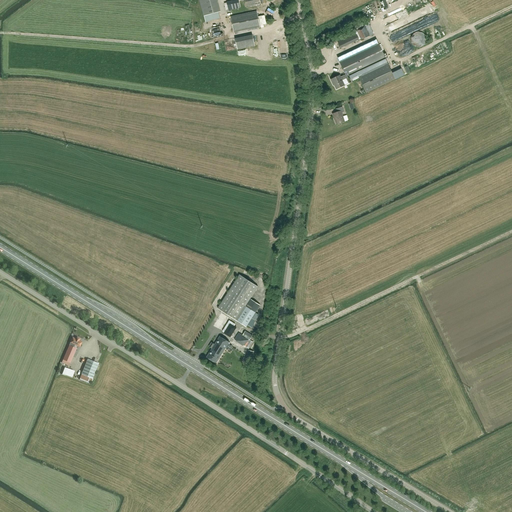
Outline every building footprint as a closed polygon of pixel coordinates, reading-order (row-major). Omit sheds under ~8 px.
[(199,0),(204,16),(218,12),(215,0),(199,0)] [(260,27),(256,11),(230,17),(233,32),(260,27)] [(385,24),(399,18),(397,14),(383,20),(385,24)] [(406,16),(395,20),(398,27),(409,23),(407,19),(408,19),(406,16)] [(368,24),(365,26),(356,30),(361,40),(369,36),(373,34),(368,24)] [(417,46),(423,44),(419,30),(409,33),(413,43),(415,43),(417,46)] [(340,48),(358,40),(355,32),(337,41),(340,48)] [(252,37),(235,40),(237,49),(254,46),(252,37)] [(391,43),(394,49),(409,44),(406,38),(391,43)] [(387,63),(386,60),(377,42),(338,60),(345,75),(340,77),(339,75),(330,80),(332,84),(333,83),(336,89),(344,85),(342,80),(347,78),(350,77),(352,80),(358,77),(366,93),(395,79),(387,63)] [(415,60),(426,55),(424,51),(413,56),(415,60)] [(334,118),(335,119),(335,120),(336,124),(344,121),(341,112),(344,112),(342,107),(335,109),(336,112),(332,114),(334,118)] [(245,306),(258,286),(239,274),(217,308),(246,327),(255,312),(245,306)] [(319,312),(303,318),(306,325),(322,319),(319,312)] [(223,333),(230,337),(236,328),(230,323),(223,333)] [(242,335),(239,334),(239,333),(234,340),(249,349),(253,342),(249,340),(252,336),(245,331),(242,335)] [(212,349),(206,357),(216,363),(229,342),(219,336),(214,344),(211,342),(209,347),(212,349)] [(70,343),(63,360),(61,363),(69,366),(77,348),(72,347),(73,344),(79,347),(82,342),(79,341),(80,339),(76,337),(75,339),(73,338),(70,343)] [(253,352),(248,350),(245,361),(250,363),(253,352)] [(87,359),(81,374),(79,380),(90,384),(98,364),(87,359)] [(71,376),(74,369),(64,366),(61,373),(71,376)]
